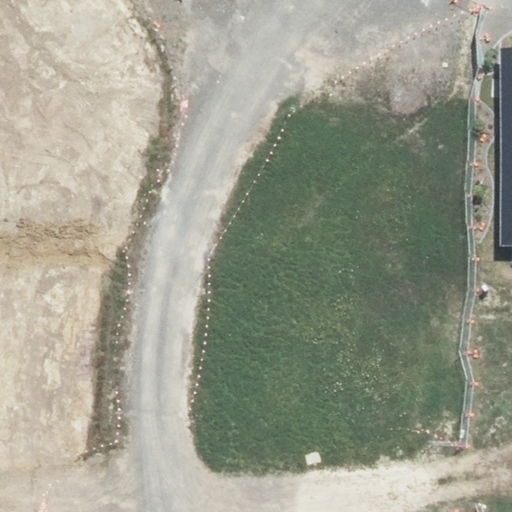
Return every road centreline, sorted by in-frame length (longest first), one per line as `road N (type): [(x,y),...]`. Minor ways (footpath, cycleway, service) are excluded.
road 1 (unknown): [(181,511),(163,309),(210,152),(278,0)]
road 2 (residential): [(178,493),(0,474)]
